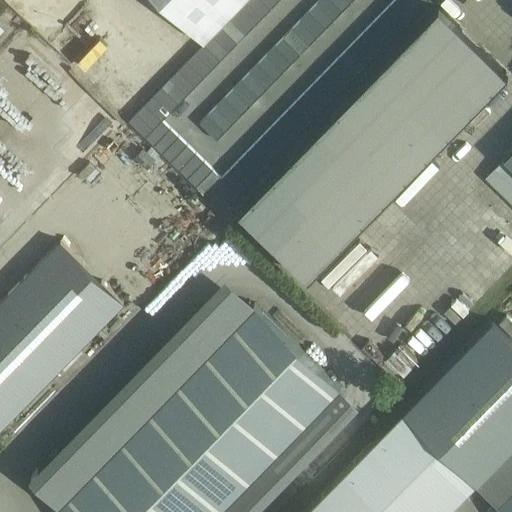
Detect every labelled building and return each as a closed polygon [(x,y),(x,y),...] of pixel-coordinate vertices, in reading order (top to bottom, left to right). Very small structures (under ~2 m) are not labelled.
[(243,0),(161,0),(203,41),(243,0)] [(245,0),(237,8),(254,25),(263,17),(245,0)] [(245,0),(263,17),(271,8),(262,0),(245,0)] [(331,0),(319,0),(317,2),(334,19),(342,10),(331,0)] [(331,0),(342,10),(351,2),(348,0),(331,0)] [(406,22),(414,13),(400,0),(393,0),(389,5),(406,22)] [(417,0),(400,0),(414,13),(423,5),(417,0)] [(484,39),(511,10),(501,0),(473,29),(484,39)] [(317,2),(308,11),(326,28),(334,19),(317,2)] [(389,5),(380,14),(397,31),(406,22),(389,5)] [(437,6),(242,206),(310,272),(505,73),(437,6)] [(229,17),(246,34),(254,25),(237,8),(229,17)] [(317,36),(326,28),(308,11),(300,19),(317,36)] [(389,39),(397,31),(380,14),(372,22),(389,39)] [(229,17),(220,25),(238,42),(246,34),(229,17)] [(300,19),(292,28),(309,45),(317,36),(300,19)] [(372,22),(363,31),(381,48),(389,39),(372,22)] [(212,34),(229,51),(238,42),(220,25),(212,34)] [(301,53),(309,45),(292,28),(283,37),(301,53)] [(372,56),(381,48),(363,31),(355,40),(372,56)] [(212,34),(204,43),(221,59),(229,51),(212,34)] [(283,37),(275,45),(292,62),(301,53),(283,37)] [(355,40),(347,48),(364,65),(372,56),(355,40)] [(195,51),(212,68),(221,59),(204,43),(195,51)] [(284,71),(292,62),(275,45),(267,54),(284,71)] [(356,74),(364,65),(347,48),(338,57),(356,74)] [(195,51),(187,60),(204,77),(212,68),(195,51)] [(267,54),(258,62),(275,79),(284,71),(267,54)] [(338,57),(330,65),(347,82),(356,74),(338,57)] [(178,68),(196,85),(204,77),(187,60),(178,68)] [(267,88),(275,79),(258,62),(250,71),(267,88)] [(339,91),(347,82),(330,65),(322,74),(339,91)] [(178,68),(170,77),(187,94),(196,85),(178,68)] [(250,71),(241,80),(259,96),(267,88),(250,71)] [(322,74),(313,83),(330,99),(339,91),(322,74)] [(162,86),(179,102),(187,94),(170,77),(162,86)] [(250,105),(259,96),(241,80),(233,88),(250,105)] [(322,108),(330,99),(313,83),(305,91),(322,108)] [(162,86),(153,94),(170,111),(179,102),(162,86)] [(233,88),(225,97),(242,114),(250,105),(233,88)] [(305,91),(296,100),(314,117),(322,108),(305,91)] [(146,137),(162,119),(170,111),(153,94),(128,120),(146,137)] [(233,122),(242,114),(225,97),(216,105),(233,122)] [(305,125),(314,117),(296,100),(288,108),(305,125)] [(216,105),(208,114),(225,131),(233,122),(216,105)] [(288,108),(280,117),(297,134),(305,125),(288,108)] [(217,139),(225,131),(208,114),(200,123),(217,139)] [(289,142),(297,134),(280,117),(271,125),(289,142)] [(146,137),(154,145),(171,128),(162,119),(146,137)] [(271,125),(263,134),(280,151),(289,142),(271,125)] [(171,128),(154,145),(163,154),(179,136),(171,128)] [(272,159),(280,151),(263,134),(255,143),(272,159)] [(163,154),(171,162),(188,145),(179,136),(163,154)] [(255,143),(246,151),(263,168),(272,159),(255,143)] [(188,145),(171,162),(180,170),(196,153),(188,145)] [(511,148),(488,173),(511,196),(511,148)] [(255,177),(263,168),(246,151),(238,160),(255,177)] [(180,170),(188,179),(205,161),(196,153),(180,170)] [(238,160),(229,168),(247,185),(255,177),(238,160)] [(205,161),(188,179),(197,187),(214,170),(205,161)] [(221,211),(247,185),(229,168),(221,177),(204,194),(221,211)] [(197,187),(204,194),(221,177),(214,170),(197,187)] [(398,376),(478,289),(449,263),(458,254),(427,226),(339,323),(398,376)] [(0,301),(0,427),(123,301),(60,240),(0,301)] [(218,511),(340,387),(254,303),(57,505),(64,511),(218,511)] [(511,320),(506,315),(499,322),(511,334),(511,320)] [(511,511),(511,339),(492,320),(404,410),(508,511),(511,511)] [(445,511),(475,481),(403,411),(304,511),(445,511)]
